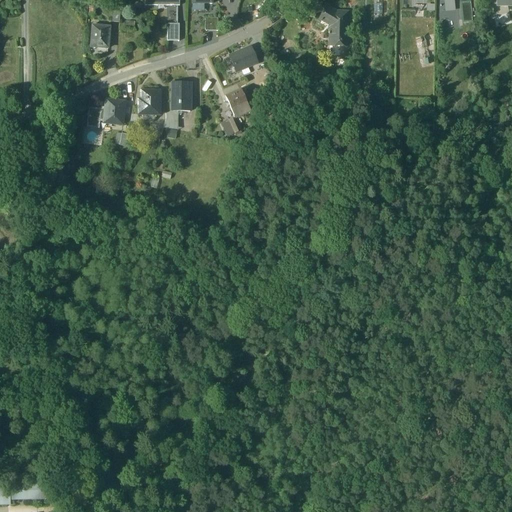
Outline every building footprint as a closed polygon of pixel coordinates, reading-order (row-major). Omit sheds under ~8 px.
[(442,0),(443,12),(453,11),(452,0),(442,0)] [(462,2),(463,21),(472,21),(471,1),(462,2)] [(177,7),(167,7),(167,24),(177,25),(177,7)] [(120,10),(112,8),(111,22),(120,23),(120,10)] [(347,14),(336,14),(326,8),(319,21),(332,29),(332,37),(330,37),(330,46),(347,46),(347,14)] [(218,18),(205,18),(205,31),(218,31),(218,18)] [(177,25),(167,24),(167,42),(179,42),(179,25),(178,25),(177,25)] [(110,28),(92,27),(91,48),(108,49),(110,28)] [(257,63),(251,48),(229,58),(236,72),(257,63)] [(182,83),(172,83),(172,111),(190,111),(190,83),(182,83)] [(250,113),(240,90),(226,97),(235,117),(234,117),(235,118),(236,119),(249,113),(250,113)] [(160,91),(141,91),(141,105),(138,105),(138,115),(146,115),(159,115),(160,115),(160,91)] [(125,102),(106,100),(105,107),(104,122),(104,123),(123,125),(125,102)] [(101,109),(89,107),(87,127),(99,128),(100,121),(104,122),(105,107),(101,107),(101,109)] [(168,127),(169,127),(167,136),(174,138),(178,120),(170,118),(168,127)] [(236,119),(235,118),(230,120),(235,133),(242,130),(236,119)] [(128,135),(122,134),(120,145),(126,146),(128,135)] [(91,188),(80,187),(79,194),(90,195),(91,188)] [(46,483),(9,483),(9,490),(10,500),(46,500),(46,483)] [(9,490),(0,490),(0,505),(10,505),(10,500),(9,490)]
